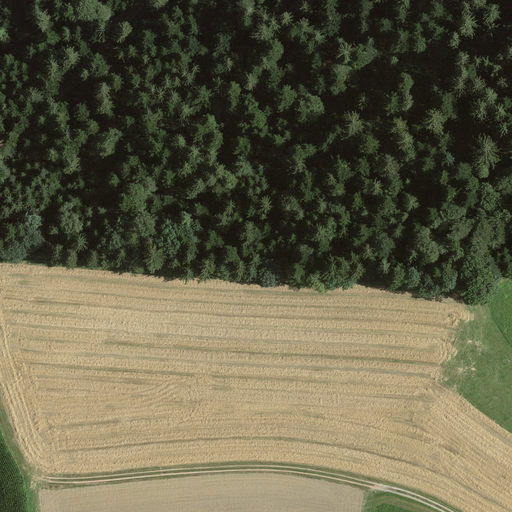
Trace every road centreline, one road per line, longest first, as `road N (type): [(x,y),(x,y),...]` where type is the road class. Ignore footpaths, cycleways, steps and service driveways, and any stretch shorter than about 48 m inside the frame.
road 1 (track): [(0,420),(16,457),(41,479),(272,470),(383,489),(442,511)]
road 2 (track): [(0,165),(145,0)]
